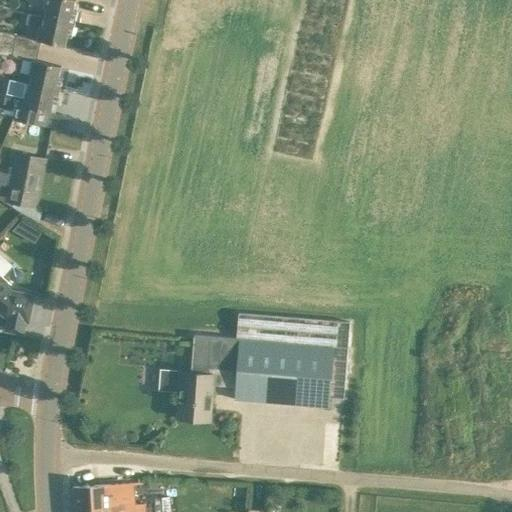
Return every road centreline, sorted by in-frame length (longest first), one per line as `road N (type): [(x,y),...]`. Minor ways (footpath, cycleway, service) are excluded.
road 1 (unclassified): [(50,456),(506,492)]
road 2 (secondary): [(50,400),(97,159)]
road 3 (residential): [(338,196),(97,159)]
road 4 (residential): [(338,196),(385,0)]
road 5 (residential): [(511,222),(338,196)]
road 6 (secondary): [(97,159),(136,0)]
